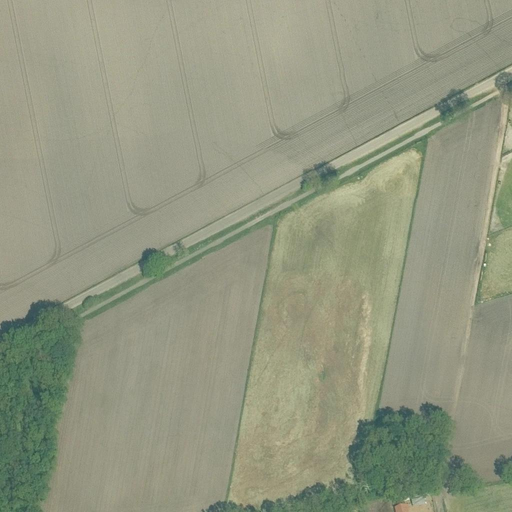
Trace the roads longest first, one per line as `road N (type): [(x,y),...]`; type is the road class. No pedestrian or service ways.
road 1 (unclassified): [(0,344),(511,67)]
road 2 (track): [(496,75),(507,93),(440,485)]
